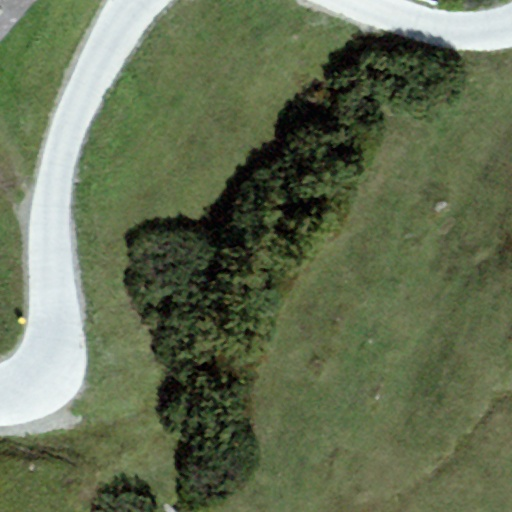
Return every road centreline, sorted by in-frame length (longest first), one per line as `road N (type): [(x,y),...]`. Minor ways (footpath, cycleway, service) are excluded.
road 1 (unclassified): [(0,390),(39,378),(58,312),(61,181),(106,40),(145,0)]
road 2 (unclassified): [(352,0),(438,33),(511,29)]
